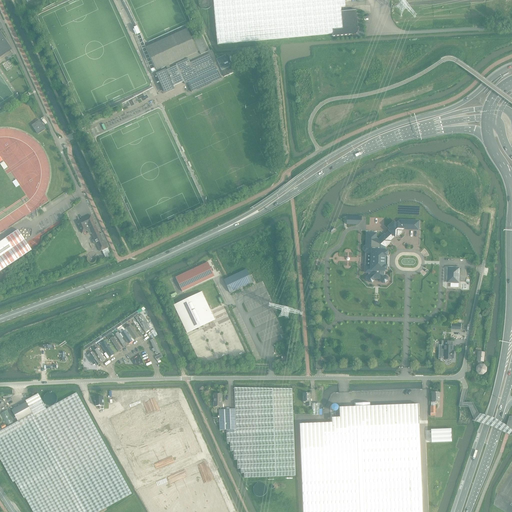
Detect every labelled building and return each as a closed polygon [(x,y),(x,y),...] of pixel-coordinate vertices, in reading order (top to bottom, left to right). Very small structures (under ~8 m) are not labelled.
[(213,0),(217,44),(333,34),(333,35),(333,37),(352,35),(353,35),(354,35),(355,35),(356,35),(357,34),(358,33),(358,32),(359,31),(359,30),(356,10),(340,12),(340,8),(345,7),(344,0),(213,0)] [(187,28),(145,47),(156,70),(166,66),(167,69),(164,71),(157,74),(165,91),(166,92),(173,89),(172,87),(183,81),(184,84),(187,83),(188,85),(191,92),(221,79),(218,71),(217,69),(210,54),(190,63),(188,58),(185,60),(175,64),(176,66),(170,68),(169,65),(197,52),(197,51),(199,51),(201,55),(208,51),(202,36),(192,40),(187,28)] [(0,31),(0,56),(11,49),(0,31)] [(230,66),(225,55),(216,59),(221,70),(229,66),(230,66)] [(56,57),(51,60),(64,87),(69,85),(56,57)] [(229,66),(221,70),(224,77),(232,73),(231,71),(229,66)] [(40,122),(33,126),(38,134),(45,129),(40,122)] [(87,231),(88,231),(90,234),(92,235),(93,238),(100,252),(109,247),(103,233),(99,235),(90,216),(76,222),(81,233),(87,231)] [(361,221),(361,217),(347,216),(346,225),(356,225),(361,221)] [(393,222),(388,227),(390,229),(389,231),(388,232),(392,236),(393,237),(394,237),(395,237),(396,236),(397,236),(402,231),(403,229),(418,230),(418,221),(400,220),(396,224),(393,222)] [(18,230),(0,241),(0,271),(0,272),(32,250),(31,250),(30,251),(29,250),(25,244),(16,231),(18,230)] [(363,247),(363,250),(365,251),(366,251),(366,253),(370,253),(369,267),(365,267),(365,272),(369,273),(371,273),(371,276),(368,275),(367,277),(367,280),(369,282),(372,282),(373,281),(373,278),(381,279),(380,281),(382,283),(385,283),(387,280),(387,278),(386,276),(383,276),(383,271),(384,271),(384,270),(386,270),(386,266),(385,266),(385,256),(387,256),(387,254),(387,251),(385,251),(385,250),(384,250),(384,247),(387,244),(389,242),(389,239),(385,235),(384,235),(377,241),(376,239),(376,235),(376,233),(366,233),(366,247),(365,247),(363,247)] [(176,277),(182,291),(216,276),(210,262),(176,277)] [(447,267),(446,283),(459,284),(459,267),(453,267),(447,267)] [(229,291),(252,281),(246,268),(223,279),(229,291)] [(174,305),(187,333),(215,320),(202,292),(174,305)] [(138,315),(135,317),(146,333),(151,329),(147,324),(148,323),(142,315),(139,317),(138,315)] [(130,325),(126,328),(134,340),(139,337),(130,325)] [(125,330),(120,333),(129,344),(132,341),(133,341),(125,330)] [(118,332),(115,334),(124,347),(127,345),(122,338),(123,337),(120,333),(119,334),(119,332),(118,332)] [(113,337),(110,339),(118,351),(121,349),(116,341),(117,341),(116,339),(115,336),(113,337)] [(154,339),(150,341),(153,348),(152,349),(153,352),(155,351),(156,354),(160,352),(154,339)] [(105,341),(100,344),(101,345),(102,346),(109,358),(114,354),(110,347),(108,345),(105,341)] [(453,359),(453,354),(452,354),(452,346),(450,346),(450,342),(442,341),(441,346),(443,346),(443,359),(446,360),(446,361),(449,361),(449,360),(452,360),(452,359),(453,359)] [(97,348),(94,350),(102,362),(105,360),(101,354),(103,353),(101,350),(99,351),(97,348)] [(89,354),(87,356),(88,357),(88,358),(92,363),(94,361),(97,366),(100,364),(92,352),(89,354)] [(485,372),(485,368),(483,365),(482,365),(482,362),(483,362),(484,352),(478,352),(477,361),(478,362),(477,364),(478,366),(476,367),(476,371),(479,374),(482,374),(485,372)] [(234,388),(235,410),(236,430),(226,431),(226,442),(230,442),(230,445),(230,451),(233,451),(233,460),(236,460),(237,469),(240,469),(240,475),(243,475),(244,478),(264,477),(287,476),(292,476),(295,475),(293,437),(292,389),(234,388)] [(56,399),(56,398),(56,396),(55,395),(54,394),(54,393),(53,393),(51,392),(50,392),(49,392),(48,393),(46,394),(45,394),(44,396),(44,397),(44,398),(44,399),(44,401),(45,402),(47,403),(47,404),(49,404),(51,404),(52,404),(53,404),(54,403),(55,402),(55,401),(56,399)] [(3,430),(0,430),(0,460),(1,460),(13,483),(15,482),(24,499),(25,498),(32,511),(98,511),(108,507),(132,494),(100,436),(76,393),(46,409),(37,414),(36,411),(18,421),(7,427),(6,428),(3,430)] [(439,403),(439,393),(432,393),(431,403),(430,403),(430,416),(435,416),(435,403),(439,403)] [(26,402),(12,410),(18,421),(36,411),(37,414),(46,409),(41,400),(38,394),(25,401),(26,402)] [(103,406),(104,406),(103,397),(94,397),(94,402),(96,401),(96,407),(100,407),(100,409),(103,409),(103,406)] [(137,489),(144,503),(151,500),(156,511),(228,511),(178,400),(146,414),(141,403),(109,418),(134,473),(148,467),(154,481),(137,489)] [(332,423),(300,424),(301,450),(324,449),(324,434),(348,433),(348,428),(419,425),(418,404),(370,406),(370,403),(355,403),(355,407),(339,407),(339,417),(332,418),(332,423)] [(7,410),(0,414),(7,426),(14,422),(7,410)] [(225,431),(226,431),(236,430),(235,410),(224,410),(219,410),(220,431),(225,431)] [(324,449),(301,450),(303,511),(422,511),(419,425),(348,428),(348,433),(324,434),(324,449)] [(451,429),(431,430),(431,443),(452,442),(451,429)] [(284,490),(284,489),(284,487),(283,486),(282,485),(281,484),(280,483),(279,483),(277,483),(276,483),(275,483),(274,484),(272,485),(272,486),(271,487),(271,488),(271,490),(271,491),(271,493),(272,494),(273,495),(274,496),(275,496),(276,497),(277,497),(279,497),(280,496),(281,496),(282,495),(283,494),(284,493),(284,491),(284,490)] [(267,492),(267,491),(267,490),(266,489),(266,488),(265,486),(264,486),(263,485),(261,484),(260,484),(259,484),(257,485),(256,485),(255,486),(254,487),(254,488),(253,490),(253,491),(253,492),(253,494),(254,495),(255,496),(256,497),(257,498),(258,498),(259,498),(261,498),(262,498),(263,498),(264,497),(265,495),(266,494),(267,493),(267,492)]
